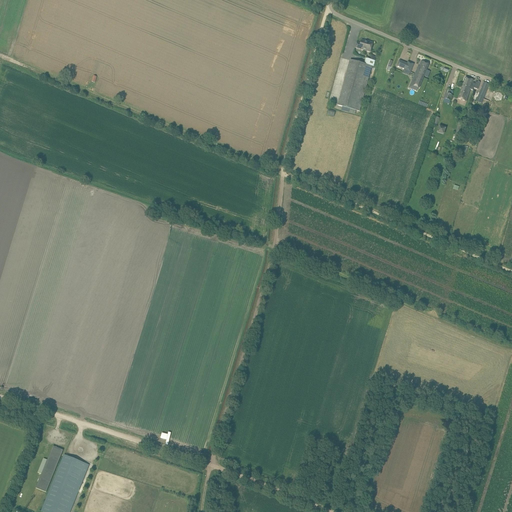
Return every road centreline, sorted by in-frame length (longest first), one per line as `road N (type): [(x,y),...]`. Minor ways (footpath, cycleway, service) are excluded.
road 1 (track): [(0,57),(282,174)]
road 2 (track): [(210,465),(273,249),(282,174)]
road 3 (track): [(273,249),(511,348)]
road 4 (track): [(282,174),(511,271)]
road 5 (track): [(210,465),(0,397)]
road 6 (unclassified): [(511,89),(327,10),(330,0)]
road 7 (track): [(282,174),(327,10),(302,0)]
road 8 (track): [(324,511),(210,465)]
